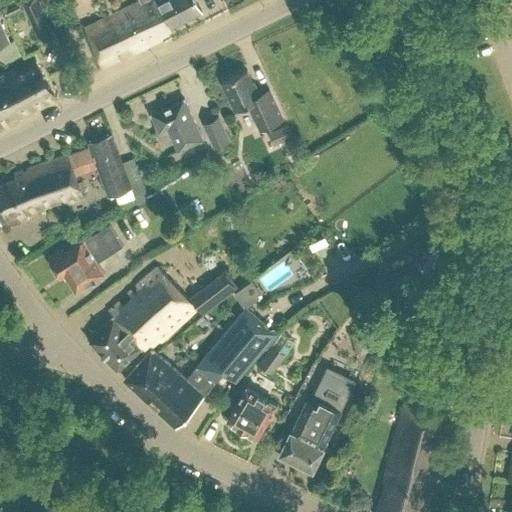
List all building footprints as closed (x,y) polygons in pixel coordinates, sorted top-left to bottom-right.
[(24,0),(39,34),(53,27),(41,0),(24,0)] [(85,25),(98,56),(102,65),(118,58),(116,49),(128,44),(133,51),(162,38),(160,35),(171,29),(170,26),(157,0),(140,0),(141,0),(140,0),(85,25)] [(157,0),(170,26),(202,10),(197,0),(157,0)] [(6,5),(1,7),(5,16),(10,13),(21,8),(19,2),(8,8),(6,5)] [(0,44),(9,40),(0,19),(0,44)] [(9,57),(20,52),(16,43),(5,48),(9,57)] [(31,110),(56,96),(35,57),(0,75),(0,131),(19,121),(19,115),(30,108),(31,110)] [(235,110),(247,104),(248,104),(259,128),(283,117),(270,88),(259,93),(254,81),(252,81),(246,69),(221,80),(235,110)] [(203,139),(184,98),(150,113),(159,132),(167,128),(178,151),(203,139)] [(203,122),(214,146),(229,140),(218,116),(203,122)] [(274,143),(292,135),(287,123),(269,131),(274,143)] [(108,196),(131,187),(111,132),(88,141),(97,166),(108,196)] [(59,204),(83,195),(75,174),(67,153),(15,173),(16,177),(0,183),(0,216),(1,220),(8,217),(10,222),(44,210),(43,203),(55,198),(59,204)] [(123,244),(110,223),(84,239),(84,238),(65,250),(63,245),(48,255),(60,275),(65,272),(75,290),(104,272),(97,260),(123,244)] [(197,307),(190,300),(158,265),(128,291),(133,296),(124,305),(120,300),(109,309),(114,314),(90,337),(119,368),(143,344),(146,348),(159,337),(161,339),(197,307)] [(223,271),(192,295),(204,310),(235,287),(223,271)] [(416,277),(394,287),(398,295),(421,285),(416,277)] [(433,311),(426,294),(391,309),(398,325),(433,311)] [(236,380),(277,331),(247,306),(187,378),(152,347),(126,375),(176,423),(205,394),(203,393),(224,369),(236,380)] [(273,344),(259,363),(272,372),(285,353),(273,344)] [(228,417),(257,434),(276,402),(246,385),(228,417)] [(342,407),(323,397),(319,405),(308,400),(306,405),(305,404),(292,430),(291,429),(280,451),(313,468),(324,446),(323,445),(342,407)] [(434,478),(438,464),(433,463),(437,449),(442,449),(453,411),(406,398),(385,477),(387,478),(377,511),(421,511),(431,477),(434,478)]
